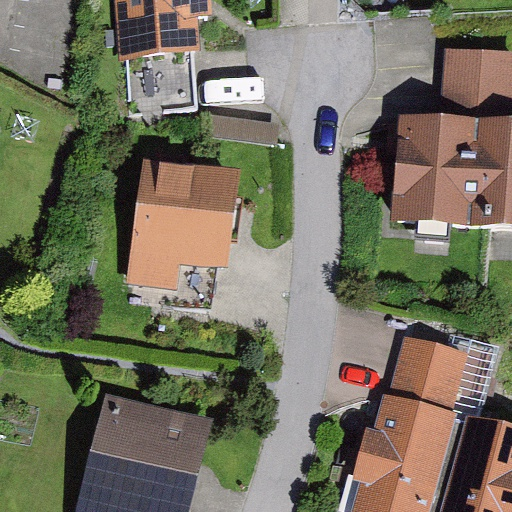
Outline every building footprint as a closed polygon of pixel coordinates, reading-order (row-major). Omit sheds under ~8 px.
[(123,0),(131,121),(199,117),(197,79),(191,0),(123,0)] [(511,53),(446,49),(442,116),(511,120),(511,53)] [(207,113),(204,137),(274,146),(277,123),(207,113)] [(511,120),(442,116),(403,114),(397,220),(511,226),(511,120)] [(224,270),(239,176),(143,162),(124,284),(137,285),(176,292),(181,264),(215,269),(224,270)] [(208,315),(215,269),(181,264),(176,292),(137,285),(134,303),(208,315)] [(406,338),(389,398),(450,414),(467,355),(406,338)] [(389,398),(385,397),(375,432),(366,429),(353,479),(361,483),(352,511),(426,511),(453,417),(453,415),(450,414),(389,398)] [(463,420),(453,417),(426,511),(511,511),(511,427),(465,414),(463,420)] [(175,511),(196,443),(97,415),(68,511),(175,511)]
